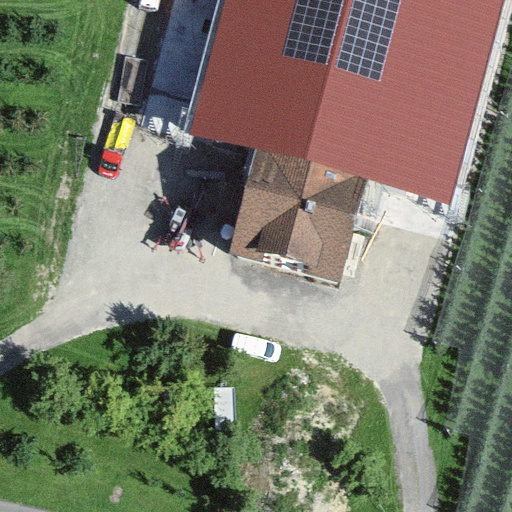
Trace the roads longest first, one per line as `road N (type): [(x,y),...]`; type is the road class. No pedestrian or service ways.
road 1 (track): [(420,511),(405,383),(392,361),(368,347),(173,303),(63,322),(0,358)]
road 2 (track): [(464,0),(412,195),(392,361)]
